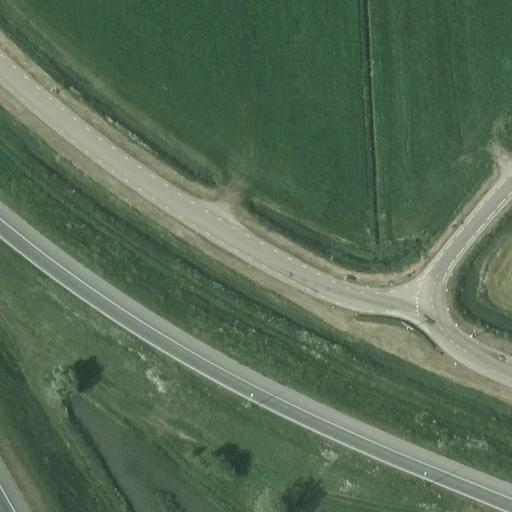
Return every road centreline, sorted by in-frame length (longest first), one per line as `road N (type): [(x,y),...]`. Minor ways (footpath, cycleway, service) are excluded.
road 1 (motorway): [(511,509),(269,400),(85,296),(0,225)]
road 2 (unclassified): [(433,293),(370,303),(306,279),(105,156),(0,68)]
road 3 (tertiary): [(433,293),(442,264),(511,183)]
road 4 (tertiary): [(511,375),(450,341),(433,293)]
